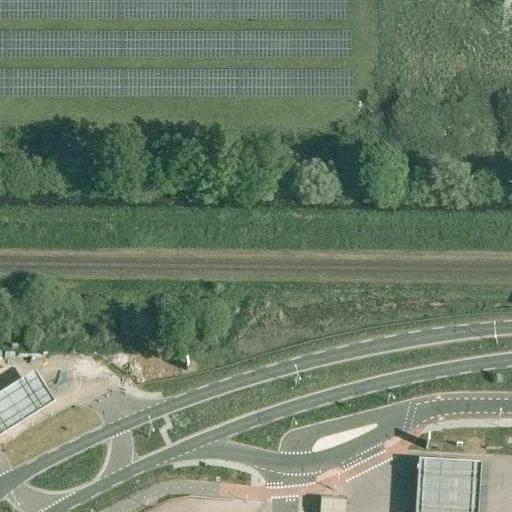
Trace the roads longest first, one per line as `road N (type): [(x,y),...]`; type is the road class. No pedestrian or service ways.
road 1 (primary): [(511,329),(406,341),(224,385),(119,424),(0,487)]
road 2 (primary): [(204,442),(282,410),(511,359)]
road 3 (primary): [(58,511),(204,442)]
road 4 (unclassified): [(411,416),(300,437),(286,469)]
road 5 (unclassified): [(286,469),(323,461),(411,416)]
